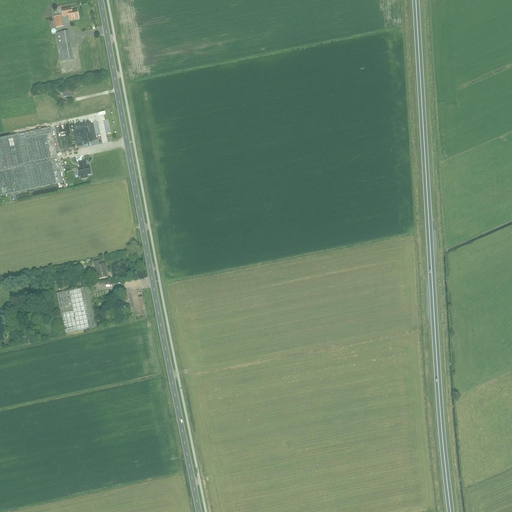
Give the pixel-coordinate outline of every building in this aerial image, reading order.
[(62,10),(63,17),(69,16),(70,20),(79,19),(77,10),(70,12),(70,9),(62,10)] [(61,16),(54,17),(55,28),(63,27),(61,16)] [(61,61),(73,59),(68,32),(56,34),(61,61)] [(64,100),(74,98),(72,90),(63,92),(64,100)] [(19,134),(0,138),(0,196),(31,190),(63,182),(52,133),(51,127),(19,134)] [(86,176),(86,175),(91,174),(89,167),(87,168),(85,161),(79,163),(80,169),(78,169),(80,176),(81,176),(81,177),(82,178),(83,178),(84,178),(85,178),(86,177),(86,176)] [(93,270),(94,270),(96,280),(105,278),(103,271),(104,270),(103,264),(98,265),(97,261),(91,263),(93,270)] [(78,289),(54,294),(63,334),(86,329),(78,289)]
